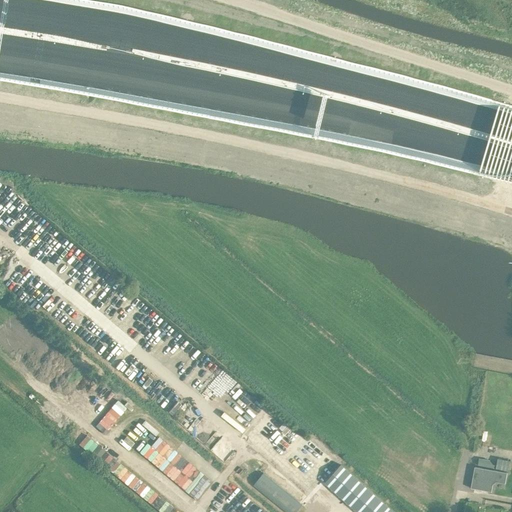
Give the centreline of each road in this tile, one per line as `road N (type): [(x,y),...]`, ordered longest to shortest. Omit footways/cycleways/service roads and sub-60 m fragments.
road 1 (motorway): [(511,132),(205,51),(0,13)]
road 2 (motorway): [(0,50),(219,90),(511,166)]
